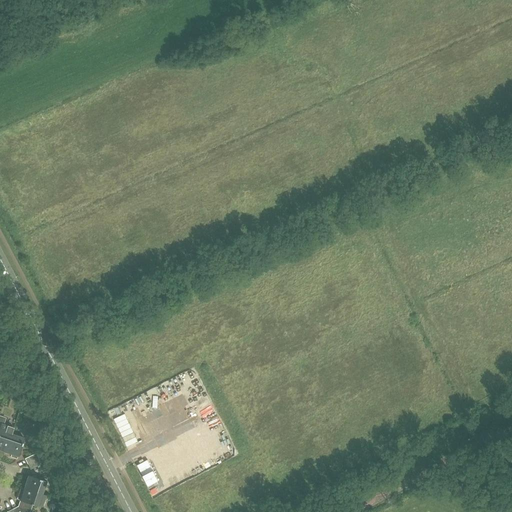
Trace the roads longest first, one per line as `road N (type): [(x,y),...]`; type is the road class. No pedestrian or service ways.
road 1 (tertiary): [(131,511),(0,258)]
road 2 (unclassified): [(349,511),(511,423)]
